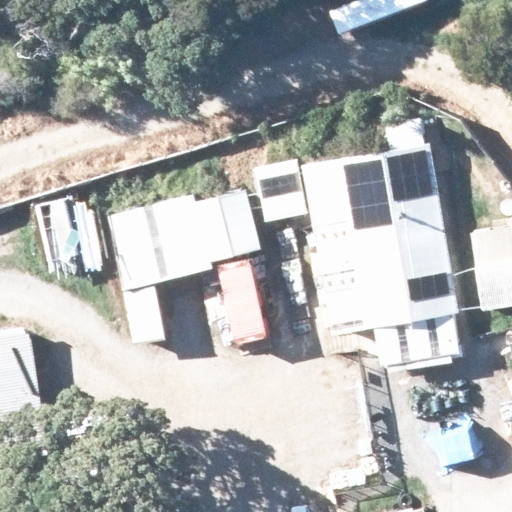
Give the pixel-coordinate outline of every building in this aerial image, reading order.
[(354,244),(366,326),(373,324),(379,355),(458,344),(455,312),(468,312),(438,113),(387,120),(391,147),(314,158),(327,248),(354,244)] [(258,164),(266,218),(304,211),(296,158),(258,164)] [(195,191),(106,212),(137,340),(169,332),(155,277),(210,264),(208,256),(262,243),(248,186),(197,198),(195,191)] [(37,202),(47,260),(79,254),(70,197),(37,202)] [(511,219),(475,226),(488,305),(511,300),(511,219)] [(0,446),(42,439),(22,326),(0,329),(0,446)]
